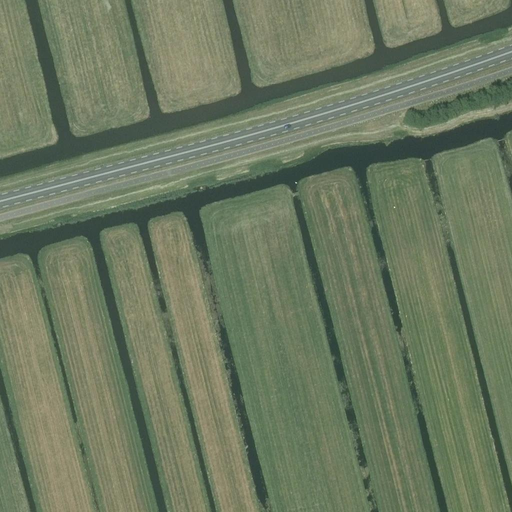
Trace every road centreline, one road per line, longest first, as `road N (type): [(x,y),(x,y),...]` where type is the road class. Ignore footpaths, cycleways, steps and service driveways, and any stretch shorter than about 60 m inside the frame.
road 1 (primary): [(0,202),(243,138),(511,52)]
road 2 (unclassified): [(0,218),(511,70)]
